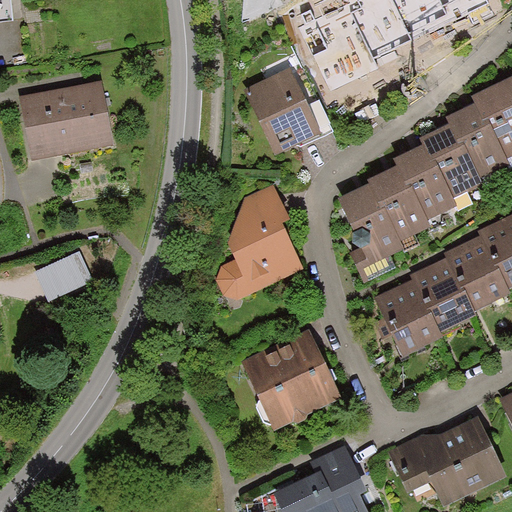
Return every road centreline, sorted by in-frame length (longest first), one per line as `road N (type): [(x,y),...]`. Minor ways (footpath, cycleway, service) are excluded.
road 1 (residential): [(511,36),(347,160),(317,198),(313,222),(329,307),(383,415),(430,417),(511,372)]
road 2 (secondary): [(181,0),(186,123),(170,217),(136,322),(112,378),(55,458),(1,511)]
